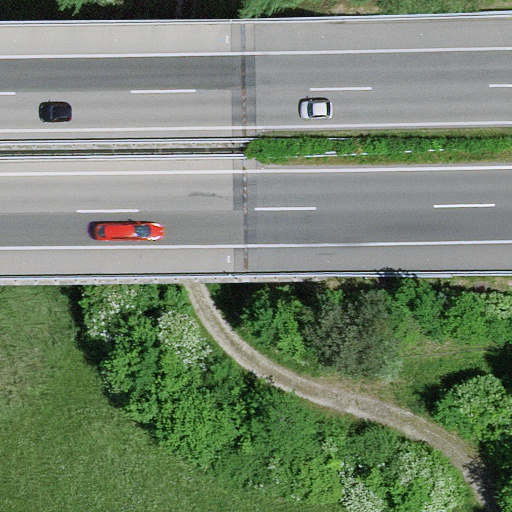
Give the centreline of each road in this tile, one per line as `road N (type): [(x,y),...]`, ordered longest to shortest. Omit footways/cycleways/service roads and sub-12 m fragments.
road 1 (track): [(181,0),(170,181),(199,299),(221,334),(255,363),(441,440),(466,462),(491,511)]
road 2 (motorway): [(0,212),(511,204)]
road 3 (motorway): [(511,85),(0,93)]
